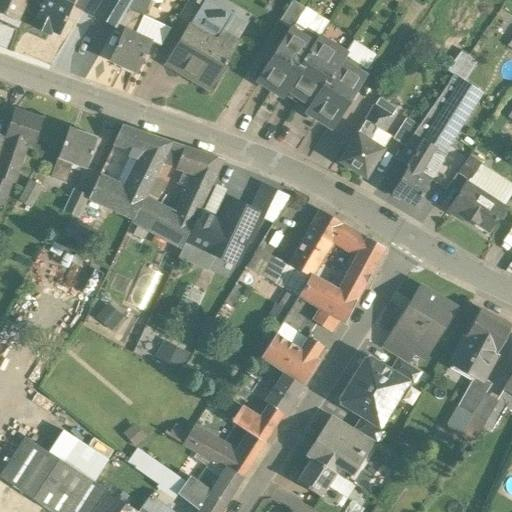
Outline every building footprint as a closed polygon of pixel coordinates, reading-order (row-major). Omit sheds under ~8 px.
[(0,0),(0,13),(16,20),(24,0),(0,0)] [(57,0),(56,0),(42,0),(31,27),(48,35),(50,31),(57,35),(70,6),(57,0)] [(104,0),(95,17),(116,28),(131,0),(104,0)] [(208,0),(204,0),(201,6),(170,56),(193,70),(188,79),(207,91),(223,65),(224,65),(227,60),(226,59),(236,42),(222,33),(233,15),(208,0)] [(291,1),(277,23),(289,30),(303,9),(291,1)] [(141,16),(126,10),(116,28),(122,31),(123,30),(134,35),(141,16)] [(134,35),(123,30),(122,31),(109,62),(135,73),(149,42),(134,35)] [(289,30),(256,82),(281,98),(286,91),(285,90),(313,45),(289,30)] [(313,45),(285,90),(286,91),(309,105),(310,106),(338,61),(339,62),(344,54),(317,37),(313,45)] [(511,41),(503,54),(511,59),(511,41)] [(338,61),(310,106),(309,105),(304,113),(330,129),(363,77),(339,62),(338,61)] [(417,127),(413,134),(422,140),(434,147),(433,148),(440,152),(479,92),(453,76),(417,127)] [(395,109),(378,99),(373,107),(390,117),(395,109)] [(390,117),(373,107),(364,122),(375,129),(381,132),(390,117)] [(41,119),(13,110),(4,138),(0,136),(0,161),(1,160),(19,166),(26,145),(32,147),(41,119)] [(407,119),(392,140),(403,148),(413,134),(417,127),(407,119)] [(364,122),(338,162),(364,178),(381,150),(380,150),(368,142),(375,129),(364,122)] [(169,143),(120,126),(113,142),(114,142),(114,143),(130,147),(127,155),(136,159),(123,190),(142,198),(161,161),(169,143)] [(95,139),(67,129),(57,159),(50,178),(64,182),(70,164),(85,169),(95,139)] [(381,132),(375,129),(368,142),(380,150),(388,137),(381,132)] [(403,148),(395,160),(406,167),(422,140),(413,134),(403,148)] [(406,167),(390,194),(413,208),(429,180),(418,174),(433,148),(434,147),(422,140),(406,167)] [(221,160),(169,143),(161,161),(194,174),(189,185),(206,193),(221,162),(221,160)] [(482,162),(470,154),(468,158),(479,166),(482,162)] [(479,166),(468,158),(458,173),(469,180),(479,166)] [(19,166),(1,160),(0,161),(0,170),(16,176),(19,166)] [(16,176),(0,170),(0,199),(3,200),(9,182),(13,184),(16,176)] [(40,176),(34,172),(29,181),(35,184),(40,176)] [(123,190),(97,177),(88,197),(87,199),(132,220),(142,198),(123,190)] [(35,184),(29,181),(17,202),(29,208),(41,187),(35,184)] [(503,208),(464,183),(446,212),(460,221),(463,217),(475,225),(480,216),(493,224),(503,208)] [(189,185),(175,215),(186,221),(188,218),(193,220),(206,193),(189,185)] [(288,199),(262,187),(251,210),(261,215),(260,216),(273,222),(288,199)] [(88,197),(72,190),(62,212),(78,219),(87,199),(88,197)] [(175,215),(142,198),(132,220),(131,222),(180,247),(191,224),(186,221),(175,215)] [(229,200),(218,222),(199,213),(178,257),(179,257),(186,242),(234,264),(246,238),(249,240),(260,216),(261,215),(251,210),(229,200)] [(319,211),(288,267),(295,271),(308,278),(309,276),(310,277),(310,276),(330,242),(341,224),(319,211)] [(365,239),(341,224),(330,242),(355,258),(365,239)] [(364,285),(383,249),(366,238),(365,239),(355,258),(354,259),(354,258),(345,275),(364,285)] [(274,258),(264,277),(274,283),(284,264),(274,258)] [(288,290),(280,301),(283,303),(280,308),(287,312),(296,298),(308,278),(295,271),(289,281),(297,286),(293,293),(288,290)] [(343,325),(364,285),(345,275),(337,291),(310,276),(310,277),(309,276),(308,278),(296,298),(317,310),(338,322),(343,325)] [(423,289),(408,313),(405,311),(390,335),(413,349),(417,352),(426,337),(433,341),(453,308),(423,289)] [(510,326),(479,309),(464,337),(494,355),(510,326)] [(338,322),(317,310),(311,320),(331,333),(338,322)] [(298,350),(274,334),(258,358),(276,371),(282,375),(300,387),(301,386),(301,385),(317,361),(314,359),(322,348),(307,338),(298,350)] [(413,349),(390,335),(381,350),(396,358),(405,364),(413,349)] [(494,355),(464,337),(450,363),(473,376),(479,379),(480,378),(486,366),(488,367),(494,355)] [(164,338),(156,353),(182,366),(190,350),(164,338)] [(389,370),(367,357),(363,358),(350,379),(393,406),(407,383),(408,382),(389,370)] [(405,364),(396,358),(389,370),(408,382),(407,383),(412,386),(420,373),(405,364)] [(300,387),(282,375),(271,391),(257,381),(250,392),(268,406),(281,416),(300,387)] [(479,379),(473,376),(455,407),(470,415),(484,394),(491,384),(480,378),(479,379)] [(393,406),(350,379),(337,400),(338,405),(359,418),(378,430),(378,429),(379,429),(393,406)] [(497,401),(484,394),(470,416),(477,420),(483,424),(497,401)] [(227,407),(218,402),(213,411),(231,423),(240,408),(231,401),(227,407)] [(254,417),(240,408),(231,423),(248,434),(263,444),(281,416),(268,406),(261,417),(256,414),(254,417)] [(470,416),(456,435),(470,444),(483,424),(477,420),(470,416)] [(352,429),(332,417),(325,428),(363,453),(371,441),(352,429)] [(378,430),(359,418),(352,429),(371,441),(376,444),(384,432),(379,429),(378,429),(378,430)] [(187,436),(173,427),(167,436),(182,445),(187,436)] [(363,453),(325,428),(307,456),(312,459),(333,474),(345,481),(363,453)] [(230,451),(191,429),(187,436),(182,445),(196,453),(209,460),(241,478),(263,444),(248,434),(240,448),(234,445),(230,451)] [(93,511),(105,496),(20,440),(0,470),(0,481),(46,511),(93,511)] [(167,470),(136,449),(115,482),(126,489),(118,500),(136,511),(137,511),(138,511),(142,508),(154,493),(159,483),(162,479),(167,470)] [(209,460),(196,453),(193,458),(205,465),(209,460)] [(333,474),(312,459),(296,483),(318,497),(318,496),(334,507),(341,497),(325,486),(333,474)] [(241,478),(209,460),(205,465),(203,469),(219,478),(235,488),(241,478)] [(219,478),(203,469),(195,483),(210,493),(219,478)] [(176,476),(167,470),(162,479),(180,489),(185,483),(176,476)] [(195,483),(188,478),(185,483),(180,489),(176,494),(198,511),(197,511),(219,511),(235,488),(219,478),(210,493),(195,483)] [(93,511),(136,511),(118,500),(107,493),(105,496),(93,511)] [(170,511),(159,503),(151,511),(170,511)]
